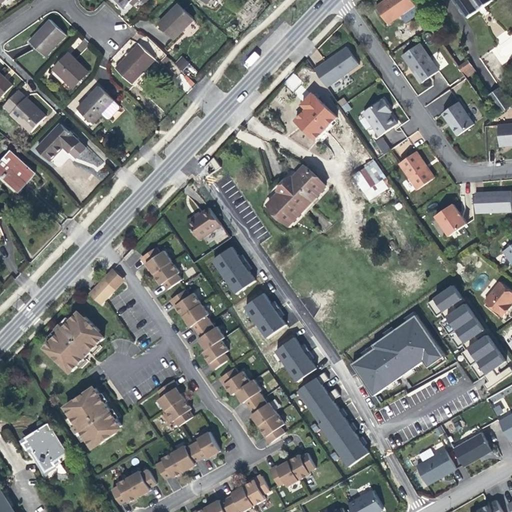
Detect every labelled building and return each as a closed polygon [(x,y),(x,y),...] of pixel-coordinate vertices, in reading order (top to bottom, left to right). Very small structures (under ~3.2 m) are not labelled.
[(387,24),(415,5),(411,0),(386,0),(376,8),(387,24)] [(456,0),(459,3),(458,9),(461,12),(467,14),(469,17),(493,1),(492,0),(456,0)] [(169,14),(159,24),(174,39),(194,20),(179,5),(169,14)] [(51,20),(31,41),(46,56),(66,34),(51,20)] [(497,37),(500,44),(491,49),(500,64),(511,56),(511,33),(508,36),(506,32),(497,37)] [(139,43),(155,59),(159,63),(167,55),(146,35),(139,43)] [(131,84),(155,59),(139,43),(131,52),(115,68),(131,84)] [(421,44),(403,57),(413,70),(422,84),(439,72),(421,44)] [(331,57),(314,69),(326,87),(359,64),(347,47),(331,57)] [(79,63),(68,53),(54,69),(73,87),(88,72),(79,63)] [(182,56),(174,63),(181,71),(189,63),(182,56)] [(459,67),(462,72),(471,66),(467,61),(459,67)] [(0,99),(14,85),(5,77),(0,72),(0,99)] [(187,90),(194,83),(182,72),(175,80),(187,90)] [(466,78),(473,88),(476,87),(469,76),(466,78)] [(100,86),(79,108),(93,122),(103,113),(109,119),(121,106),(111,96),(100,86)] [(501,112),(511,105),(500,89),(490,96),(501,112)] [(311,91),(298,104),(303,110),(291,121),(312,142),(337,119),(311,91)] [(36,107),(26,98),(12,113),(32,131),(46,116),(36,107)] [(343,98),(338,102),(346,113),(351,109),(343,98)] [(383,99),(363,113),(379,137),(397,124),(391,116),(387,110),(389,108),(383,99)] [(459,101),(442,113),(449,124),(457,135),(474,124),(459,101)] [(511,123),(497,125),(499,147),(511,145),(511,123)] [(61,124),(38,148),(50,160),(64,146),(70,152),(80,141),(70,132),(61,124)] [(383,154),(390,150),(383,137),(375,141),(383,154)] [(103,179),(109,172),(102,167),(106,162),(87,147),(77,158),(103,179)] [(416,150),(398,162),(417,189),(435,177),(426,164),(416,150)] [(35,173),(12,152),(4,160),(6,162),(0,169),(0,171),(6,177),(8,175),(22,187),(29,180),(35,173)] [(374,159),(351,175),(369,201),(388,188),(383,181),(386,178),(374,159)] [(268,206),(289,226),(303,210),(299,207),(309,196),(313,199),(327,185),(306,166),(294,179),(291,176),(284,184),(278,190),(280,193),(268,206)] [(496,192),(475,192),(476,213),(511,211),(511,191),(496,192)] [(299,207),(303,210),(313,199),(309,196),(299,207)] [(453,204),(435,216),(449,236),(467,224),(461,215),(453,204)] [(200,242),(222,227),(209,209),(204,213),(200,215),(188,224),(200,242)] [(187,223),(188,224),(200,215),(199,214),(187,223)] [(511,244),(503,251),(511,264),(511,244)] [(139,256),(144,263),(158,253),(154,247),(139,256)] [(232,248),(213,261),(237,295),(255,281),(248,271),(251,269),(242,256),(239,258),(232,248)] [(159,284),(161,283),(175,273),(177,271),(162,250),(158,253),(144,263),(145,265),(156,280),(159,284)] [(119,280),(111,271),(88,295),(99,306),(111,294),(108,291),(119,280)] [(180,279),(175,273),(161,283),(165,289),(180,279)] [(511,301),(511,290),(500,281),(484,301),(503,316),(509,309),(507,307),(509,305),(511,301)] [(453,285),(428,303),(437,317),(444,312),(450,307),(454,305),(463,299),(453,285)] [(169,299),(174,305),(188,295),(183,289),(169,299)] [(182,318),(201,305),(192,292),(188,295),(174,305),(176,309),(182,318)] [(265,292),(243,305),(263,339),(285,327),(265,292)] [(448,317),(440,322),(458,348),(466,343),(472,338),(476,336),(484,330),(466,304),(457,310),(454,312),(448,317)] [(201,305),(182,318),(189,327),(191,325),(205,315),(207,314),(201,305)] [(457,310),(454,305),(450,307),(451,308),(447,310),(450,314),(453,311),(454,312),(457,310)] [(444,312),(448,317),(454,312),(453,311),(450,314),(447,310),(451,308),(450,307),(444,312)] [(405,319),(407,322),(416,315),(413,312),(405,319)] [(75,314),(62,328),(57,334),(44,348),(50,354),(48,355),(63,369),(65,367),(71,373),(76,368),(98,345),(102,340),(96,334),(98,332),(83,318),(81,320),(75,314)] [(199,337),(214,327),(205,315),(191,325),(194,330),(199,337)] [(375,349),(364,356),(387,388),(397,380),(403,376),(413,369),(419,365),(424,361),(428,368),(445,356),(416,315),(407,322),(385,337),(377,343),(373,346),(375,349)] [(57,334),(62,328),(59,325),(54,331),(57,334)] [(204,349),(219,339),(223,336),(216,326),(214,327),(199,337),(197,339),(201,344),(204,349)] [(374,340),(377,343),(385,337),(383,333),(374,340)] [(494,371),(493,370),(498,367),(506,361),(488,335),(479,341),(476,343),(469,348),(462,353),(480,379),(485,376),(487,375),(487,376),(494,371)] [(476,343),(479,341),(476,336),(472,338),(473,339),(469,342),(471,345),(475,343),(476,343)] [(466,343),(469,348),(476,343),(475,343),(471,345),(469,342),(473,339),(472,338),(466,343)] [(219,339),(204,349),(201,352),(207,361),(212,368),(227,358),(222,352),(226,349),(219,339)] [(295,339),(276,352),(298,382),(317,369),(311,361),(314,358),(304,345),(301,347),(295,339)] [(362,353),(364,356),(375,349),(373,346),(362,353)] [(218,377),(223,383),(237,373),(233,366),(218,377)] [(511,372),(511,369),(510,366),(501,373),(489,381),(484,385),(488,390),(511,372)] [(501,373),(498,367),(493,370),(494,371),(487,376),(487,375),(485,376),(489,381),(501,373)] [(230,394),(234,391),(249,381),(241,370),(237,373),(223,383),(226,388),(230,394)] [(320,376),(297,392),(350,467),(370,453),(364,446),(367,444),(363,437),(360,439),(355,431),(357,429),(353,423),(350,425),(345,417),(347,415),(343,409),(340,411),(333,401),(336,399),(331,392),(329,394),(322,385),(325,383),(320,376)] [(241,402),(243,401),(258,390),(260,388),(253,378),(249,381),(234,391),(238,397),(241,402)] [(156,391),(160,397),(175,387),(170,381),(156,391)] [(174,420),(188,410),(190,409),(187,404),(178,391),(175,387),(160,397),(156,400),(171,421),(174,420)] [(64,411),(76,426),(80,433),(91,448),(98,444),(100,446),(116,434),(114,432),(121,427),(117,421),(101,398),(95,389),(88,394),(86,392),(70,403),(71,406),(64,411)] [(252,412),(267,402),(258,390),(243,401),(252,412)] [(262,432),(265,435),(279,425),(284,422),(269,400),(267,402),(252,412),(250,414),(253,419),(262,432)] [(192,416),(188,410),(174,420),(178,426),(192,416)] [(69,454),(51,423),(36,432),(27,438),(29,441),(25,444),(29,450),(33,447),(48,472),(58,466),(58,465),(56,462),(69,454)] [(283,432),(279,425),(265,435),(269,442),(283,432)] [(440,426),(436,429),(439,435),(444,432),(440,426)] [(8,427),(0,432),(6,442),(14,437),(8,427)] [(198,437),(199,439),(207,454),(209,456),(215,453),(221,449),(210,430),(198,437)] [(482,433),(454,448),(464,467),(480,458),(492,451),(482,433)] [(186,446),(195,461),(207,454),(199,439),(186,446)] [(185,444),(175,450),(186,469),(190,467),(196,463),(195,461),(186,446),(185,444)] [(186,469),(175,450),(162,457),(164,459),(172,474),(173,476),(179,473),(186,469)] [(457,469),(446,450),(417,466),(428,485),(444,476),(457,469)] [(307,453),(300,456),(308,471),(315,468),(307,453)] [(310,474),(308,471),(300,456),(299,454),(294,457),(280,465),(275,467),(284,482),(286,487),(310,474)] [(172,474),(164,459),(157,463),(165,478),(172,474)] [(277,486),(284,482),(275,467),(269,471),(277,486)] [(142,471),(150,486),(156,483),(148,468),(142,471)] [(151,489),(150,486),(142,471),(141,469),(131,475),(141,494),(147,491),(151,489)] [(141,494),(131,475),(117,482),(119,484),(127,499),(128,501),(131,500),(141,494)] [(253,480),(262,495),(268,491),(260,476),(253,480)] [(230,493),(231,495),(240,510),(240,511),(241,511),(264,499),(262,495),(253,480),(250,482),(236,490),(230,493)] [(127,499),(119,484),(112,488),(120,503),(127,499)] [(13,511),(1,491),(0,490),(0,511),(13,511)] [(373,491),(349,504),(353,511),(378,511),(383,509),(373,491)] [(219,502),(224,511),(236,511),(240,510),(231,495),(219,502)] [(195,511),(224,511),(219,502),(217,500),(213,502),(199,510),(195,511)] [(503,511),(497,500),(485,507),(476,511),(503,511)]
